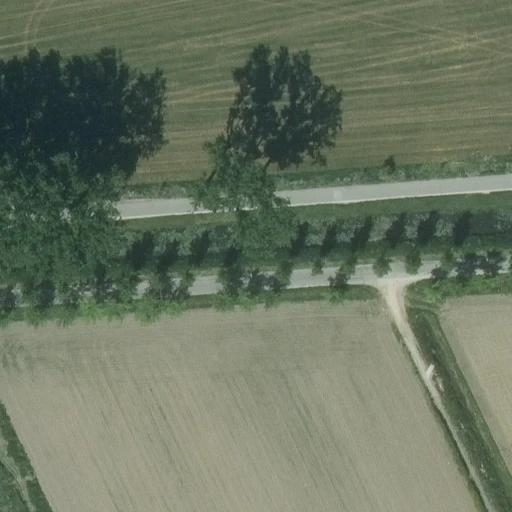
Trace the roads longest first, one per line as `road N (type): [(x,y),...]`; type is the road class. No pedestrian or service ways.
road 1 (unclassified): [(0,301),(511,263)]
road 2 (unclassified): [(0,219),(511,181)]
road 3 (track): [(495,511),(384,275)]
